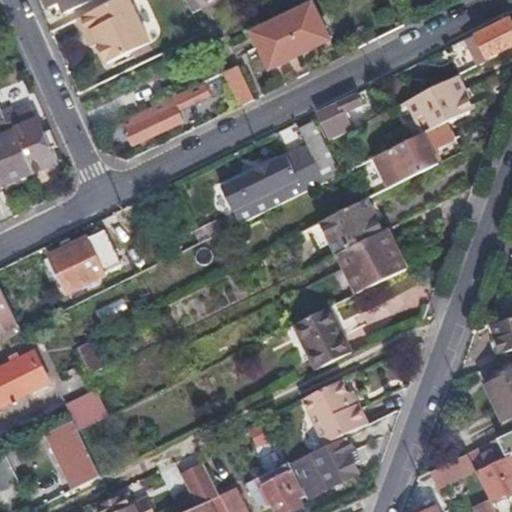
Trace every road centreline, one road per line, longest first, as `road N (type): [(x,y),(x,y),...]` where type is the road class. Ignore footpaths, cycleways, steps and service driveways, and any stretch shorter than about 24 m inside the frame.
road 1 (residential): [(105,196),(505,0)]
road 2 (residential): [(383,511),(511,166)]
road 3 (residential): [(105,196),(15,0)]
